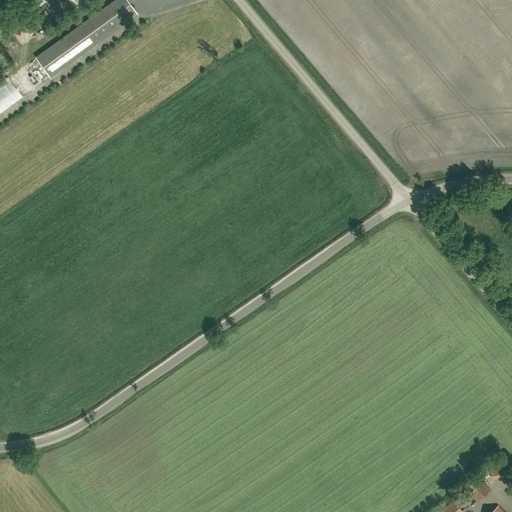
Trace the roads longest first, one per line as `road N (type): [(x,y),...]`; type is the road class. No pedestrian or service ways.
road 1 (tertiary): [(0,448),(78,426),(406,200)]
road 2 (unclassified): [(406,200),(236,0)]
road 3 (unclassified): [(511,321),(406,200)]
